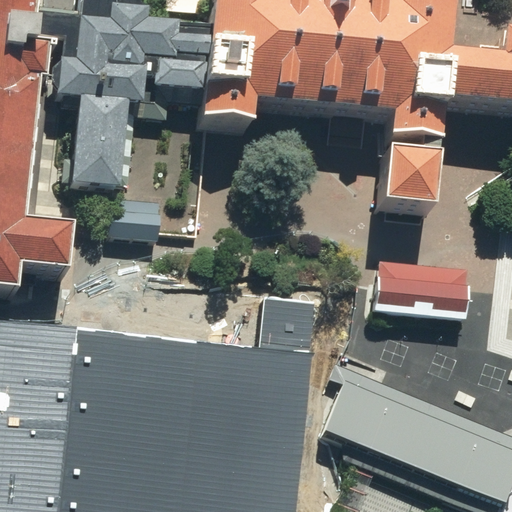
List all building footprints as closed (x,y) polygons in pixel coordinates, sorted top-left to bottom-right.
[(49,0),(0,0),(0,299),(20,301),(22,277),(69,281),(74,230),(28,226),(49,0)] [(112,202),(117,122),(379,138),(375,214),(435,218),(441,119),(511,123),(511,57),(438,53),(441,0),(188,0),(186,41),(92,35),(93,0),(66,0),(60,98),(54,198),(112,202)] [(160,207),(109,204),(106,247),(157,250),(160,207)] [(476,270),(389,265),(385,330),(472,336),(476,270)] [(0,318),(0,511),(296,511),(324,300),(266,292),(258,352),(0,318)] [(507,511),(511,511),(511,430),(363,366),(337,427),(511,503),(507,511)] [(381,511),(341,496),(334,511),(381,511)]
